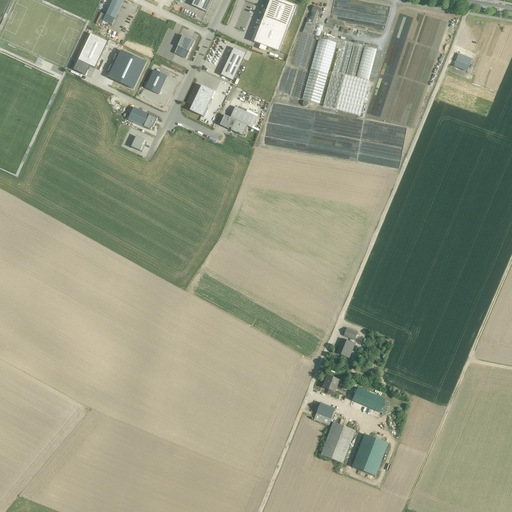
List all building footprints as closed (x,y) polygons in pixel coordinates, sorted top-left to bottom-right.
[(121,0),(112,0),(103,21),(113,25),(124,1),(121,0)] [(214,0),(196,0),(194,5),(209,12),(214,0)] [(296,7),(278,0),(270,0),(267,10),(265,15),(255,43),(279,52),(296,7)] [(346,0),(334,0),(331,19),(383,28),(384,18),(375,17),(374,19),(369,18),(370,11),(346,7),(346,3),(347,3),(347,1),(350,1),(346,0)] [(313,12),(310,19),(308,18),(303,33),(311,35),(312,31),(315,26),(319,14),(320,15),(322,10),(314,7),(312,11),(313,12)] [(317,33),(312,31),(311,35),(303,33),(301,32),(292,65),(310,70),(302,99),(319,104),(337,39),(324,36),(325,33),(317,31),(317,33)] [(109,42),(91,33),(74,70),(86,76),(91,66),(96,69),(109,42)] [(183,36),(174,54),(185,59),(194,41),(183,36)] [(353,43),(340,40),(332,72),(345,75),(353,43)] [(363,46),(354,44),(346,75),(355,77),(363,46)] [(377,49),(364,46),(356,78),(369,81),(377,49)] [(234,48),(221,75),(233,81),(246,54),(234,48)] [(459,54),(454,66),(467,72),(472,60),(459,54)] [(309,72),(298,69),(291,96),(302,99),(309,72)] [(154,71),(145,88),(159,95),(167,77),(154,71)] [(202,86),(190,111),(203,117),(215,92),(202,86)] [(236,107),(231,118),(236,121),(232,130),(244,136),(248,126),(252,128),(257,117),(236,107)] [(134,108),(128,120),(150,130),(156,119),(134,108)] [(220,125),(232,130),(236,121),(231,118),(224,115),(220,125)] [(389,166),(400,168),(402,154),(399,152),(397,152),(397,154),(396,152),(389,151),(384,148),(386,145),(382,145),(383,140),(387,141),(389,130),(385,134),(382,131),(380,133),(379,133),(377,142),(380,144),(374,143),(373,153),(381,154),(380,158),(368,157),(373,161),(372,162),(381,163),(381,162),(389,163),(389,166)] [(137,137),(132,147),(140,151),(144,141),(137,137)] [(355,332),(349,330),(347,337),(355,340),(358,333),(355,332)] [(354,344),(343,340),(340,348),(339,348),(337,354),(348,358),(354,344)] [(340,381),(328,376),(323,388),(335,392),(340,381)] [(386,400),(358,388),(353,401),(380,413),(386,400)] [(336,410),(321,404),(314,419),(329,425),(336,410)] [(356,432),(334,423),(320,455),(342,464),(356,432)] [(388,444),(365,434),(352,467),(375,476),(388,444)]
